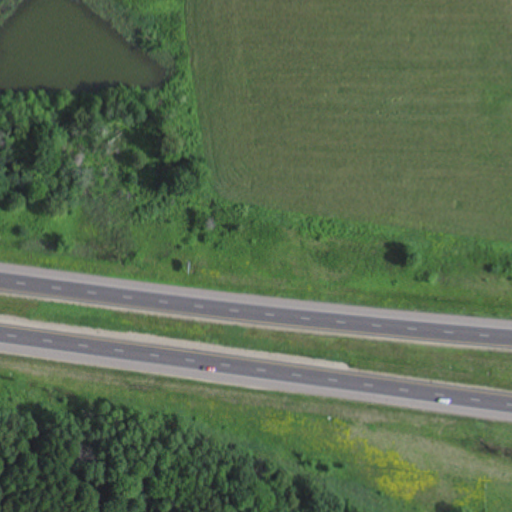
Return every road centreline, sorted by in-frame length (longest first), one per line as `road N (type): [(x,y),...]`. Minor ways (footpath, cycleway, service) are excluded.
road 1 (motorway): [(0,344),(511,409)]
road 2 (motorway): [(511,332),(0,276)]
